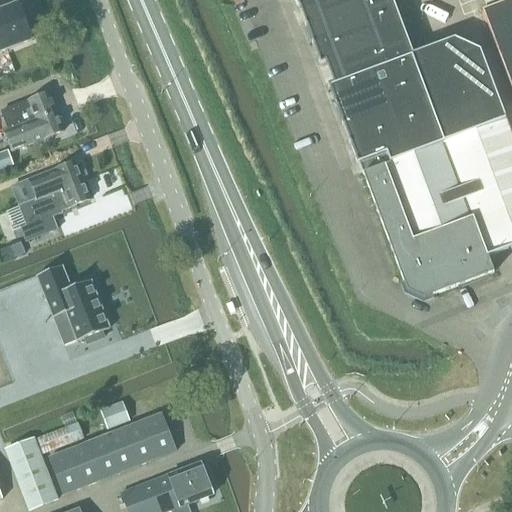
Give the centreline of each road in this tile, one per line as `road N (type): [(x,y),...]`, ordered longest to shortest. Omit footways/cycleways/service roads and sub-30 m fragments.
road 1 (unclassified): [(97,0),(262,436),(265,511)]
road 2 (primary): [(283,330),(143,0)]
road 3 (primary): [(283,330),(335,463)]
road 4 (primary): [(363,445),(283,330)]
